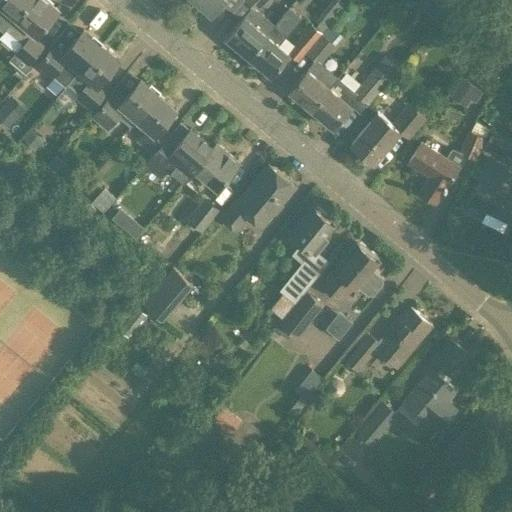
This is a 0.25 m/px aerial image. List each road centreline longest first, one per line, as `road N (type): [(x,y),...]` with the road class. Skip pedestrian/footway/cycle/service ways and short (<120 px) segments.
road 1 (residential): [(511,336),(116,0)]
road 2 (residential): [(511,410),(456,449),(406,511)]
